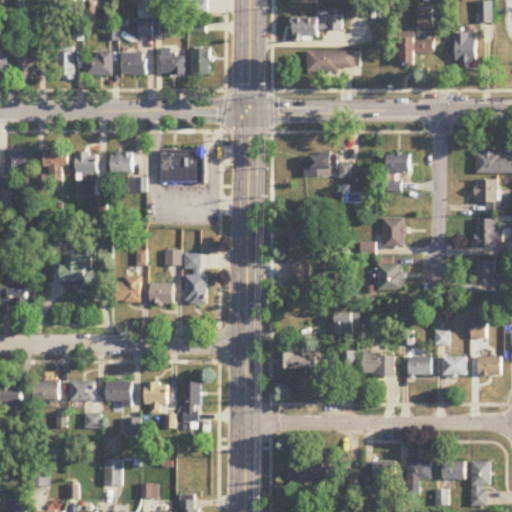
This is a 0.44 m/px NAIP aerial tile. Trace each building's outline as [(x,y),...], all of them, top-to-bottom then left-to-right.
[(209,0),(191,0),(192,20),(210,20),(209,0)] [(479,24),(493,24),(493,2),(479,2),(479,24)] [(140,19),(166,19),(166,5),(140,5),(140,19)] [(433,10),(420,10),(420,27),(433,27),(433,10)] [(295,18),(294,36),(343,36),(343,15),(328,15),(328,18),(295,18)] [(166,36),(166,23),(141,23),(141,36),(166,36)] [(458,34),(458,63),(478,63),(478,34),(458,34)] [(402,66),(419,66),(419,36),(402,36),(402,66)] [(76,80),(76,48),(59,48),(59,80),(76,80)] [(18,49),(18,81),(38,81),(38,49),(18,49)] [(164,75),(186,75),(186,57),(175,57),(175,49),(164,49),(164,75)] [(212,50),(193,50),(193,76),(212,76),(212,50)] [(87,76),(114,76),(114,52),(99,52),(99,59),(87,59),(87,76)] [(309,52),(309,72),(356,72),(356,52),(309,52)] [(123,76),(148,76),(148,54),(135,54),(135,60),(123,60),(123,76)] [(0,73),(10,74),(9,55),(0,55),(0,73)] [(160,149),(160,182),(205,183),(206,149),(160,149)] [(33,176),(33,152),(7,152),(7,176),(33,176)] [(511,174),(511,156),(510,156),(510,152),(477,152),(477,174),(511,174)] [(68,153),(46,153),(46,171),(48,171),(48,181),(68,181),(68,153)] [(100,153),(78,153),(78,178),(100,178),(100,153)] [(135,153),(113,153),(113,174),(135,174),(135,153)] [(411,173),(411,154),(389,154),(389,173),(411,173)] [(334,170),(334,156),(312,156),(312,170),(334,170)] [(148,193),(148,179),(128,179),(128,193),(148,193)] [(503,214),(503,181),(477,181),(477,203),(488,203),(488,214),(503,214)] [(384,219),(384,248),(406,248),(406,219),(384,219)] [(477,219),(477,247),(508,247),(508,231),(497,231),(497,219),(477,219)] [(312,231),(291,231),(291,279),(312,279),(312,231)] [(181,267),(181,252),(167,252),(167,267),(181,267)] [(64,286),(87,286),(87,253),(64,253),(64,286)] [(208,276),(203,276),(203,255),(186,255),(186,306),(208,306),(208,276)] [(379,292),(406,292),(406,263),(395,263),(395,258),(379,258),(379,292)] [(508,271),(496,271),(496,261),(478,261),(478,283),(508,283),(508,271)] [(142,304),(142,279),(125,279),(125,281),(117,281),(117,304),(142,304)] [(2,302),(29,302),(29,283),(2,283),(2,302)] [(175,284),(151,284),(151,306),(175,306),(175,284)] [(354,335),(354,316),(337,316),(337,335),(354,335)] [(487,339),(487,322),(472,322),(472,339),(487,339)] [(356,352),(342,352),(342,372),(356,372),(356,352)] [(281,353),(281,371),(315,371),(315,353),(281,353)] [(397,376),(397,354),(365,354),(365,376),(397,376)] [(433,377),(433,358),(409,358),(409,377),(433,377)] [(468,358),(444,358),(444,377),(468,377),(468,358)] [(504,358),(480,358),(480,377),(504,377),(504,358)] [(62,401),(62,382),(35,382),(35,401),(62,401)] [(96,383),(72,383),(72,402),(96,402),(96,383)] [(24,384),(0,384),(0,405),(24,405),(24,384)] [(108,403),(134,403),(134,384),(108,384),(108,403)] [(202,424),(202,384),(184,384),(184,424),(202,424)] [(147,408),(151,408),(151,415),(168,415),(168,385),(147,385),(147,408)] [(103,430),(103,416),(87,416),(87,430),(103,430)] [(123,487),(123,461),(106,461),(106,487),(123,487)] [(374,504),(383,504),(383,489),(397,489),(397,462),(374,462),(374,504)] [(433,481),(433,463),(409,463),(409,491),(419,491),(419,481),(433,481)] [(444,463),(444,481),(467,481),(468,463),(444,463)] [(473,507),(492,507),(492,463),(473,463),(473,507)] [(288,483),(326,483),(326,465),(288,465),(288,483)] [(143,499),(159,499),(159,486),(143,486),(143,499)]
